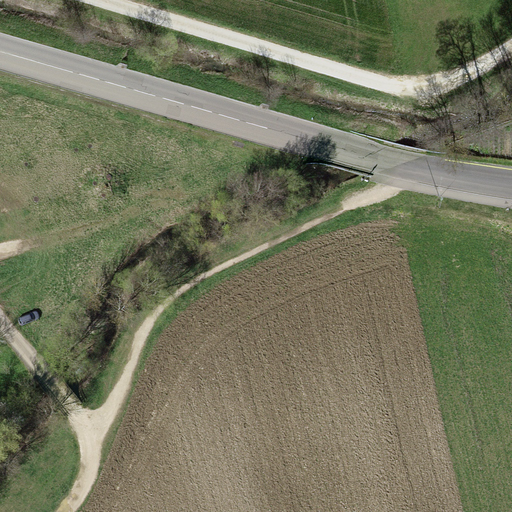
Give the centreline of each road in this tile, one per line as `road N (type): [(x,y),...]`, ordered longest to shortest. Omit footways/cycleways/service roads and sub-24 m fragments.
road 1 (secondary): [(511,185),(407,169),(0,51)]
road 2 (track): [(62,511),(142,329),(174,292),(407,169)]
road 3 (track): [(95,434),(0,317)]
